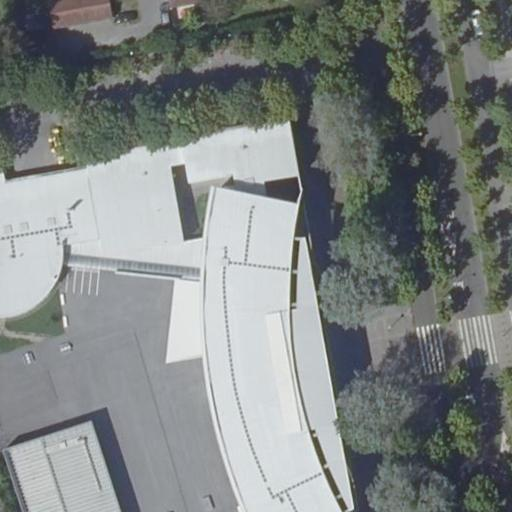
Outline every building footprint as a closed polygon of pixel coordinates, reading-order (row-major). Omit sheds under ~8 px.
[(69,27),(64,0),(52,0),(50,0),(48,0),(53,29),(69,27)] [(84,24),(79,0),(64,0),(69,27),(84,24)] [(94,0),(79,0),(84,24),(99,22),(94,0)] [(110,0),(94,0),(99,22),(113,19),(112,11),(110,0)] [(200,0),(169,0),(171,9),(201,3),(200,0)] [(293,127),(187,145),(191,167),(194,185),(239,177),(243,197),(222,193),(217,211),(212,240),(209,265),(209,271),(245,272),(244,344),(213,348),(215,369),(222,413),(226,430),(231,450),(245,499),(242,501),(246,511),(354,511),(358,511),(343,429),(313,435),(301,437),(301,434),(285,437),(264,315),(280,312),(283,313),(285,314),(290,315),(299,315),(302,314),(305,313),(315,307),(318,303),(323,291),(323,280),(323,274),(318,265),(311,259),(304,255),(293,252),(301,208),(269,201),(266,186),(302,179),(293,127)] [(187,145),(168,148),(172,170),(177,170),(191,167),(187,145)] [(6,177),(0,177),(0,315),(3,316),(16,314),(25,311),(35,306),(42,301),(50,293),(54,288),(60,278),(61,274),(46,269),(54,261),(48,251),(65,248),(104,241),(107,259),(154,250),(151,234),(163,233),(166,248),(189,243),(177,170),(172,170),(168,148),(88,162),(90,173),(9,188),(6,177)] [(154,250),(166,248),(163,233),(151,234),(154,250)] [(46,269),(61,274),(62,272),(63,271),(63,269),(64,265),(65,261),(65,257),(65,254),(65,251),(65,248),(48,251),(54,261),(46,269)] [(245,272),(209,271),(209,276),(208,291),(208,322),(210,349),(213,348),(244,344),(245,272)] [(313,435),(290,315),(285,314),(283,313),(280,312),(264,315),(285,437),(301,434),(301,437),(313,435)] [(122,511),(98,421),(6,445),(23,511),(122,511)]
